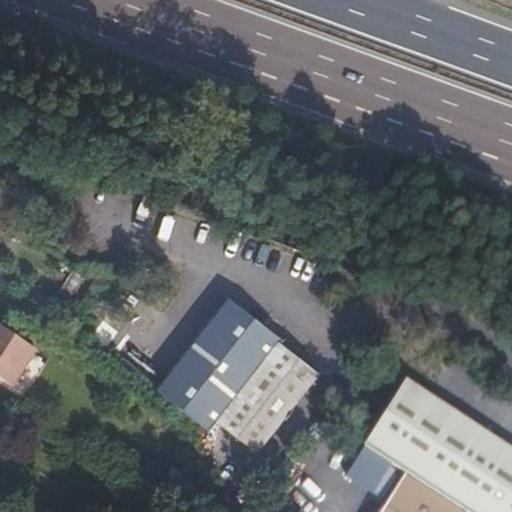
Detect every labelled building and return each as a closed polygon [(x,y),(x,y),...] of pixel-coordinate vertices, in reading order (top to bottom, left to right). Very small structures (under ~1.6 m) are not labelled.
[(55,300),(71,313),(79,301),(63,290),(55,300)] [(227,303),(157,391),(206,430),(212,422),(275,344),(277,342),(227,303)] [(0,378),(12,386),(36,349),(0,325),(0,378)] [(256,457),(319,379),(275,344),(212,422),(256,457)] [(511,511),(511,452),(402,386),(362,451),(406,478),(462,511),(511,511)] [(462,511),(406,478),(385,511),(462,511)]
